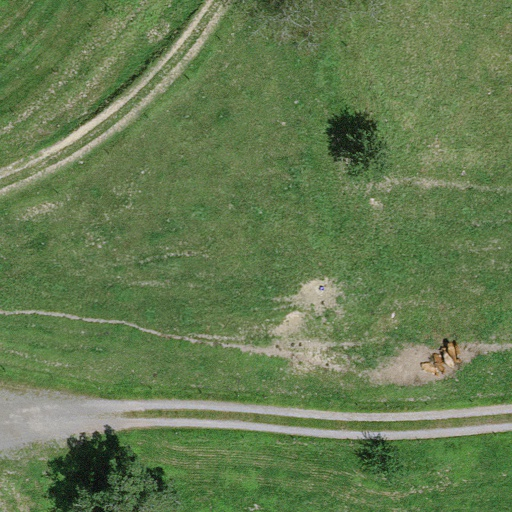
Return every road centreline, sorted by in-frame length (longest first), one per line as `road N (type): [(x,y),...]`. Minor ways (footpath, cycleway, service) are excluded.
road 1 (track): [(511,412),(337,423),(60,416),(0,425)]
road 2 (track): [(0,182),(111,123),(217,0)]
